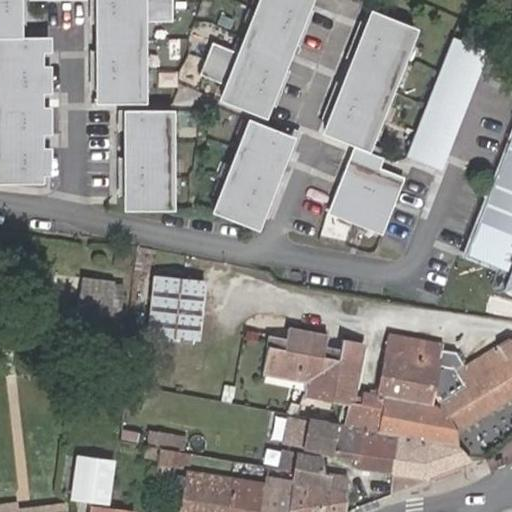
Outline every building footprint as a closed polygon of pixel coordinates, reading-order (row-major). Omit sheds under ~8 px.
[(46,134),(47,107),(43,107),(43,92),(47,92),(47,65),(43,65),(43,51),(47,51),(47,36),(18,36),(18,15),(26,15),(26,0),(0,0),(0,183),(42,184),(42,175),(46,175),(46,148),(42,148),(43,134),(46,134)] [(162,26),(162,0),(94,0),(95,20),(102,20),(102,62),(94,62),(94,85),(102,85),(101,107),(144,108),(144,82),(145,26),(162,26)] [(175,26),(174,0),(162,0),(162,26),(175,26)] [(308,0),(255,0),(236,52),(211,42),(200,71),(222,80),(215,98),(249,111),(211,209),(254,226),(290,133),(260,122),(308,0)] [(327,199),(333,201),(382,220),(401,172),(385,166),(388,158),(369,151),(386,106),(417,28),(379,13),(328,143),(346,150),(327,199)] [(452,45),(409,154),(437,165),(480,56),(452,45)] [(170,215),(171,115),(121,114),(121,127),(128,127),(128,169),(121,169),(120,192),(128,192),(128,214),(170,215)] [(508,266),(511,256),(511,145),(508,144),(506,149),(508,150),(467,249),(508,266)] [(500,287),(511,291),(511,256),(508,266),(500,287)] [(207,279),(158,276),(154,336),(204,339),(207,279)] [(119,330),(122,303),(112,303),(113,283),(82,279),(78,326),(119,330)] [(446,288),(443,308),(482,315),(485,295),(446,288)] [(511,396),(511,336),(464,364),(455,351),(441,349),(439,361),(386,352),(378,394),(366,392),(364,402),(355,400),(363,348),(364,343),(346,339),(343,354),(329,351),(331,336),(290,329),(288,344),(274,341),(268,376),(309,384),(323,387),(321,403),(352,408),(351,424),(401,433),(459,444),(453,432),(511,396)] [(386,352),(439,361),(441,349),(442,343),(390,333),(386,352)] [(346,339),(331,336),(329,351),(343,354),(346,339)] [(378,394),(386,352),(363,348),(355,400),(364,402),(366,392),(378,394)] [(306,400),(321,403),(323,387),(309,384),(306,400)] [(359,467),(394,473),(401,433),(351,424),(310,416),(291,413),(290,413),(285,440),(298,443),(305,444),(356,454),(355,467),(359,467)] [(159,432),(156,447),(163,448),(183,451),(185,437),(159,432)] [(461,447),(459,444),(401,433),(394,473),(423,478),(472,460),(461,447)] [(189,468),(191,453),(183,451),(163,448),(159,474),(169,475),(171,465),(189,468)] [(300,477),(346,484),(346,477),(324,473),(321,457),(296,452),(285,450),(282,467),(293,469),(292,476),(300,477)] [(113,461),(77,456),(73,496),(108,500),(113,461)] [(226,511),(232,475),(189,468),(181,511),(226,511)] [(293,511),(300,477),(292,476),(291,478),(268,474),(267,480),(262,511),(293,511)] [(262,511),(267,480),(232,475),(226,511),(262,511)] [(293,511),(344,511),(346,484),(300,477),(293,511)] [(0,511),(64,511),(65,503),(19,507),(17,501),(0,503),(0,511)]
